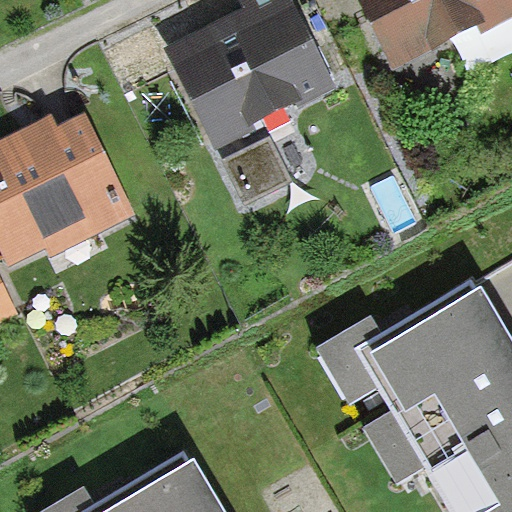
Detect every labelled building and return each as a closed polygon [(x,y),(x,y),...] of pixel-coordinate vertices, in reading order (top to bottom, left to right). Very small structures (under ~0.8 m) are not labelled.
[(511,0),(359,0),(398,69),(511,5),(511,0)] [(275,2),(167,58),(210,142),(319,86),(275,2)] [(54,112),(0,139),(0,248),(10,268),(47,249),(52,259),(137,214),(85,114),(62,126),(54,112)] [(0,323),(17,315),(0,280),(0,323)] [(511,511),(511,342),(474,280),(395,328),(382,307),(314,349),(397,484),(428,465),(456,511),(511,511)] [(216,511),(180,454),(102,503),(88,481),(38,511),(216,511)]
